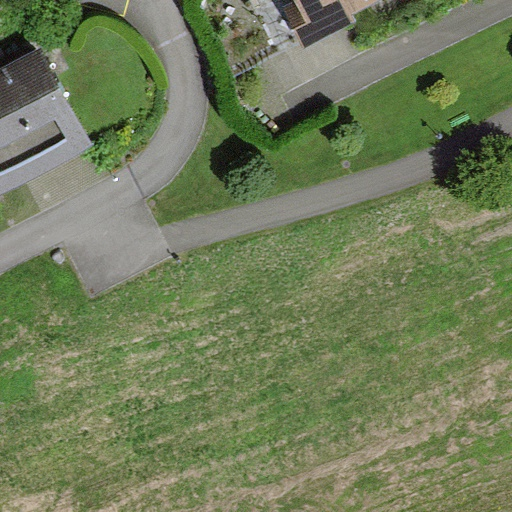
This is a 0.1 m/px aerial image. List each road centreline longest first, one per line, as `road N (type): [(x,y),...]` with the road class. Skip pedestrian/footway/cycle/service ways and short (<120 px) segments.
road 1 (residential): [(0,255),(158,164),(187,122),(188,80),(166,0)]
road 2 (residential): [(296,102),(511,0)]
